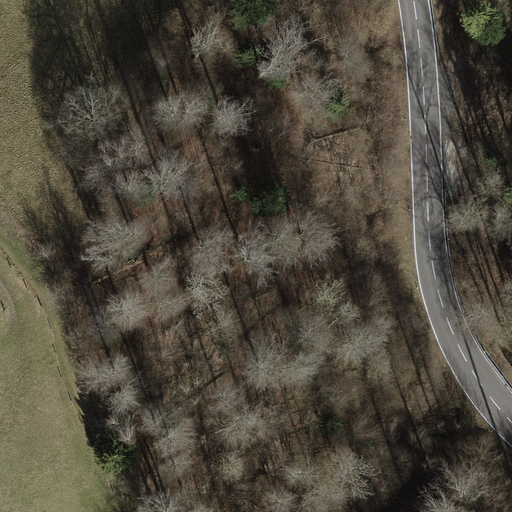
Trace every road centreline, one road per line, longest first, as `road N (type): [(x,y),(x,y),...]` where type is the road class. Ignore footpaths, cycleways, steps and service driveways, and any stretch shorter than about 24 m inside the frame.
road 1 (secondary): [(511,424),(460,348),(439,289),(414,0)]
road 2 (track): [(426,88),(446,107),(455,166),(511,246)]
